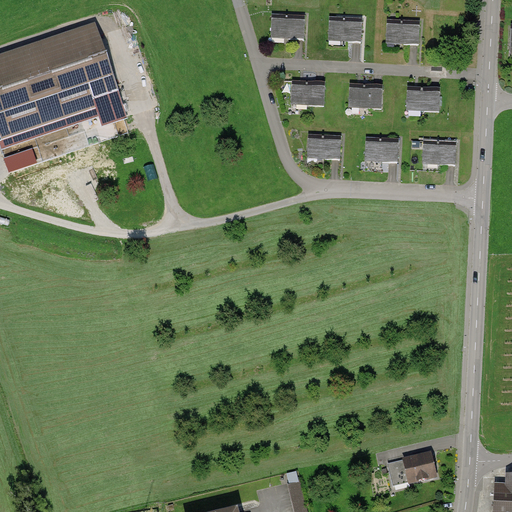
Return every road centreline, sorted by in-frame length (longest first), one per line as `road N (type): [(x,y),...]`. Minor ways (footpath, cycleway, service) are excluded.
road 1 (track): [(318,192),(132,235),(0,204)]
road 2 (residential): [(482,199),(318,192),(296,176),(260,64)]
road 3 (tertiary): [(470,462),(482,199)]
road 4 (residential): [(260,64),(489,75)]
road 5 (unknown): [(124,45),(192,227)]
